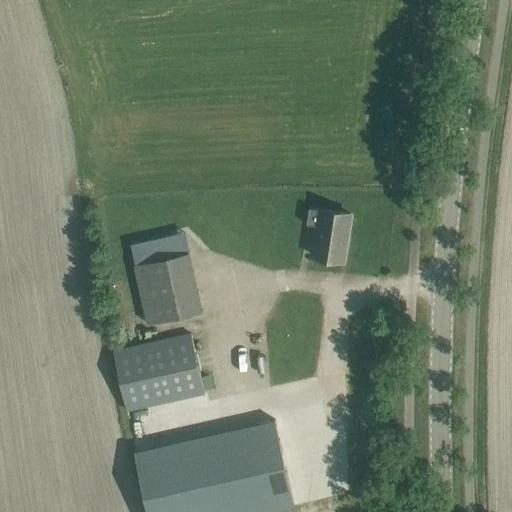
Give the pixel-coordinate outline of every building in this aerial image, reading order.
[(318,225),(313,255),(344,260),(351,214),(309,207),(306,223),(318,225)] [(194,251),(136,263),(148,322),(205,311),(194,251)] [(305,289),(269,295),(282,376),(275,377),(281,410),(324,403),(305,289)] [(114,351),(126,410),(204,392),(192,332),(114,351)] [(271,421),(130,453),(143,511),(267,511),(290,507),(271,421)] [(316,490),(309,435),(283,438),(290,494),(316,490)]
